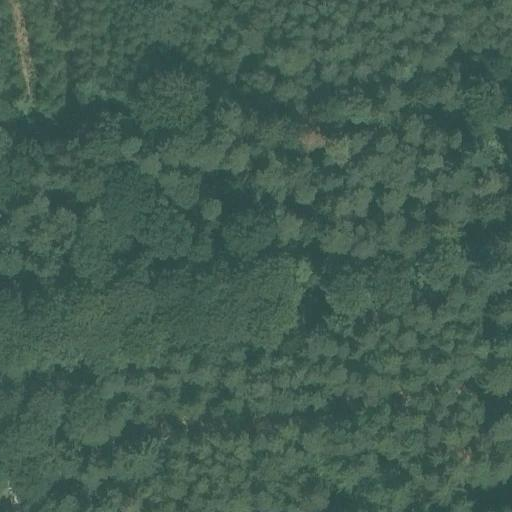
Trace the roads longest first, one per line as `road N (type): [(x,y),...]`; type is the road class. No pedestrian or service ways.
road 1 (track): [(0,332),(373,274),(511,222)]
road 2 (track): [(20,511),(0,392)]
